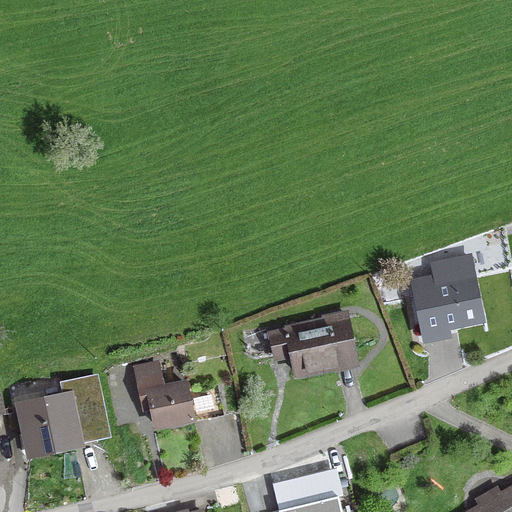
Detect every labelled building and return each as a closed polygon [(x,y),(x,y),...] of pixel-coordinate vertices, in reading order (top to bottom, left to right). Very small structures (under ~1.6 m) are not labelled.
[(411,283),(423,340),(445,335),(444,328),(480,321),(472,278),(437,285),(436,278),(411,283)] [(269,335),(274,358),(290,355),(294,374),(333,366),(334,369),(354,365),(344,316),(324,320),(325,323),(269,335)] [(156,366),(135,370),(143,408),(149,407),(153,426),(191,418),(185,386),(161,391),(156,366)] [(64,400),(22,409),(31,451),(106,436),(95,378),(61,385),(64,400)] [(281,511),(343,511),(335,473),(276,485),(281,511)] [(511,511),(511,488),(492,500),(470,511),(511,511)]
